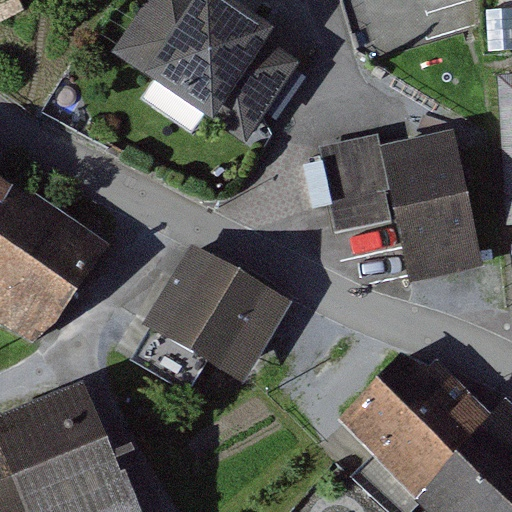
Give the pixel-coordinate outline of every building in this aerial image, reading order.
[(158,0),(118,58),(256,152),(309,74),(278,53),(288,37),(233,0),(212,0),(209,6),(200,0),(158,0)] [(450,135),(391,150),(390,145),(327,155),(340,236),(400,227),(415,287),(485,269),(450,135)] [(106,256),(0,181),(0,311),(44,343),(106,256)] [(298,306),(210,256),(169,328),(257,378),(298,306)] [(352,434),(426,507),(497,437),(422,364),(352,434)] [(148,511),(96,392),(0,433),(0,457),(24,511),(148,511)] [(511,511),(511,426),(510,424),(497,437),(426,507),(430,511),(511,511)]
